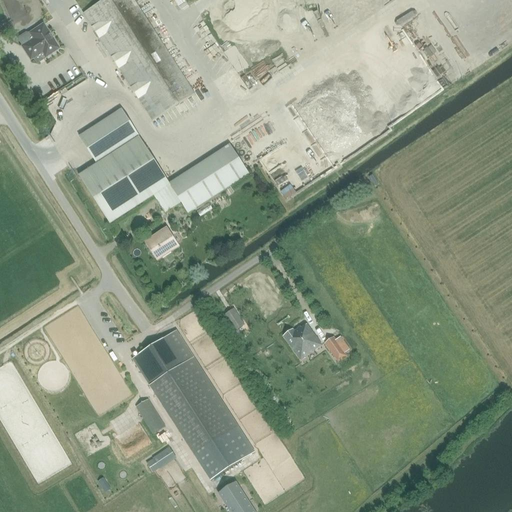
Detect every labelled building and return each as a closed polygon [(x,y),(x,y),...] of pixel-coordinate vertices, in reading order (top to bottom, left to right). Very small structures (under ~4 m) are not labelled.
[(153,121),(195,94),(133,0),(106,0),(84,15),(153,121)] [(187,14),(197,4),(193,0),(184,10),(187,14)] [(58,48),(43,25),(30,34),(33,40),(22,47),(30,61),(42,53),(45,57),(47,57),(58,50),(58,48)] [(81,69),(77,61),(67,65),(70,73),(81,69)] [(59,74),(46,78),(49,86),(62,81),(59,74)] [(80,137),(97,164),(139,137),(122,110),(80,137)] [(165,213),(181,203),(170,186),(139,137),(97,164),(97,165),(79,176),(111,225),(154,197),(165,213)] [(255,150),(254,148),(249,151),(254,162),(270,154),(265,145),(255,150)] [(170,186),(181,203),(186,212),(248,174),(231,147),(170,186)] [(158,260),(177,247),(166,231),(147,243),(158,260)] [(283,337),(300,361),(322,346),(307,325),(302,329),(301,327),(294,332),(293,330),(283,337)] [(175,332),(184,345),(176,349),(184,362),(197,354),(181,329),(175,332)] [(338,363),(347,357),(334,338),(325,344),(338,363)] [(164,339),(133,360),(211,481),(255,453),(194,358),(181,366),(164,339)] [(165,427),(148,400),(136,408),(153,435),(165,427)] [(254,511),(236,483),(219,494),(230,511),(254,511)]
